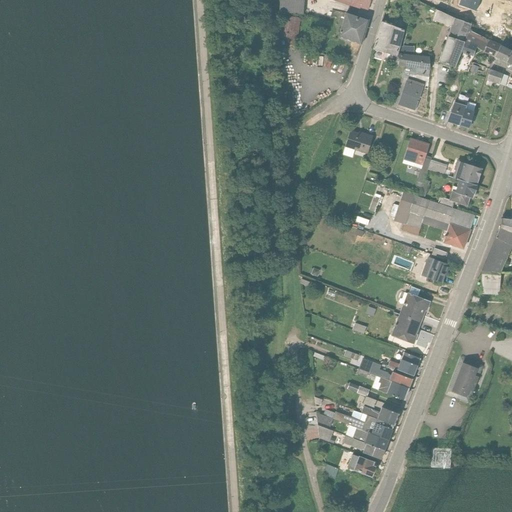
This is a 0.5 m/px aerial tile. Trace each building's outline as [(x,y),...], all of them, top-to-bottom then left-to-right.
[(328,0),(367,11),(370,0),(328,0)] [(478,0),(459,0),(457,5),(474,11),(478,0)] [(431,21),(450,27),(450,25),(451,25),(454,19),(434,9),(431,21)] [(341,25),(336,38),(360,46),(367,20),(345,12),(341,25)] [(278,16),(276,38),(297,40),(300,19),(294,18),(278,16)] [(450,27),(446,37),(463,42),(468,31),(470,25),(454,19),(451,25),(450,25),(450,27)] [(394,57),(397,54),(403,31),(381,22),(373,50),(387,55),(394,57)] [(468,31),(463,42),(463,43),(460,53),(472,57),(475,48),(482,52),(482,53),(493,58),(493,57),(499,46),(488,40),(488,41),(468,31)] [(463,42),(446,37),(437,63),(454,68),(460,53),(463,43),(463,42)] [(401,55),(413,56),(413,47),(402,46),(401,55)] [(499,46),(493,57),(505,63),(511,53),(510,52),(510,51),(499,46)] [(334,49),(331,58),(344,62),(347,54),(334,49)] [(397,54),(394,57),(392,64),(392,65),(403,67),(429,71),(428,57),(413,56),(401,55),(397,54)] [(394,57),(387,55),(385,62),(392,64),(394,57)] [(429,71),(403,67),(400,77),(406,79),(407,80),(408,75),(415,76),(428,78),(429,71)] [(486,81),(498,85),(501,74),(489,70),(485,81),(486,81)] [(501,74),(498,85),(503,86),(504,87),(507,76),(501,74)] [(498,85),(486,81),(485,85),(491,87),(490,89),(489,92),(496,94),(497,90),(497,89),(498,85)] [(421,87),(405,82),(397,105),(414,111),(422,88),(421,87)] [(465,106),(464,109),(473,112),(475,105),(467,102),(465,106)] [(464,109),(465,106),(453,103),(445,123),(458,126),(463,109),(464,109)] [(463,109),(458,126),(468,130),(473,112),(464,109),(463,109)] [(344,148),(354,151),(366,155),(372,137),(358,132),(358,134),(349,131),(344,148)] [(421,166),(424,156),(428,144),(409,138),(402,160),(421,166)] [(354,151),(344,148),(342,155),(351,158),(354,151)] [(421,166),(402,160),(402,164),(419,169),(416,182),(417,182),(415,186),(421,188),(423,180),(427,170),(430,160),(430,158),(424,156),(421,166)] [(430,160),(427,170),(443,176),(446,166),(430,160)] [(456,170),(459,162),(459,161),(456,160),(453,170),(449,169),(447,177),(452,178),(452,179),(453,179),(456,170)] [(459,162),(456,170),(479,177),(481,169),(459,162)] [(456,170),(453,179),(458,181),(458,180),(476,186),(479,177),(456,170)] [(379,178),(377,185),(387,188),(389,181),(379,178)] [(423,180),(421,188),(418,197),(423,199),(428,181),(423,180)] [(448,201),(453,203),(466,207),(469,198),(472,199),(476,186),(458,180),(458,181),(455,188),(454,192),(451,191),(448,200),(448,201)] [(374,194),(368,210),(374,212),(379,196),(374,194)] [(448,201),(448,200),(439,197),(437,203),(451,208),(453,203),(448,201)] [(423,217),(421,222),(430,226),(432,220),(423,217)] [(497,233),(511,235),(511,218),(502,217),(499,228),(497,233)] [(449,223),(442,243),(462,250),(469,230),(449,223)] [(402,225),(401,230),(417,235),(419,230),(405,225),(402,225)] [(482,270),(499,273),(511,246),(511,245),(511,235),(497,233),(482,270)] [(433,248),(431,255),(444,260),(447,253),(433,248)] [(427,257),(420,276),(441,284),(449,265),(427,257)] [(313,268),(310,275),(317,277),(319,271),(313,268)] [(499,273),(482,270),(481,275),(480,294),(498,295),(499,276),(499,273)] [(406,293),(417,297),(420,290),(410,286),(406,293)] [(398,314),(420,323),(425,311),(426,312),(430,302),(417,297),(406,293),(398,314)] [(420,323),(398,314),(390,336),(413,345),(417,335),(416,334),(418,330),(420,323)] [(324,322),(322,332),(330,334),(332,324),(324,322)] [(354,323),(351,330),(363,335),(365,327),(354,323)] [(398,364),(396,370),(413,376),(417,366),(419,358),(403,352),(400,359),(398,364)] [(314,353),(312,357),(323,361),(324,357),(314,353)] [(353,353),(350,360),(357,363),(359,356),(353,353)] [(459,357),(445,394),(468,403),(472,392),(478,377),(482,366),(459,357)] [(359,370),(367,373),(368,373),(375,376),(388,381),(390,375),(388,375),(387,373),(378,370),(380,365),(362,358),(358,369),(359,370)] [(396,370),(398,364),(389,361),(379,358),(377,362),(387,366),(396,370)] [(390,375),(388,381),(390,382),(390,381),(408,388),(412,379),(392,372),(390,375)] [(388,381),(375,376),(371,387),(377,390),(385,393),(390,382),(388,381)] [(390,382),(385,393),(403,400),(408,388),(390,381),(390,382)] [(349,383),(347,388),(346,389),(365,396),(366,397),(369,390),(349,383)] [(366,397),(365,396),(362,404),(373,408),(376,400),(366,397)] [(341,414),(343,408),(337,405),(335,411),(341,414)] [(360,413),(376,419),(379,412),(363,406),(360,413)] [(335,411),(332,419),(345,424),(367,432),(370,433),(374,422),(375,423),(376,419),(360,413),(344,407),(343,408),(341,414),(335,411)] [(379,412),(376,419),(393,425),(397,413),(380,407),(379,412)] [(330,425),(332,419),(317,413),(318,423),(330,425)] [(376,419),(375,423),(392,430),(393,425),(376,419)] [(374,422),(370,433),(388,441),(392,430),(375,423),(374,422)] [(367,432),(345,424),(343,429),(345,429),(345,431),(348,433),(359,437),(357,440),(363,443),(367,432)] [(333,431),(317,425),(319,439),(329,442),(333,431)] [(370,433),(367,432),(363,443),(365,444),(365,443),(384,451),(388,441),(370,433)] [(363,443),(357,440),(353,439),(344,436),(341,443),(359,450),(359,451),(361,452),(365,444),(363,443)] [(365,444),(361,452),(380,460),(384,451),(365,443),(365,444)] [(353,469),(357,457),(351,454),(346,466),(353,469)] [(357,457),(353,469),(352,470),(371,477),(375,467),(373,465),(374,462),(358,456),(357,457)] [(326,465),(322,475),(334,479),(338,469),(326,465)]
